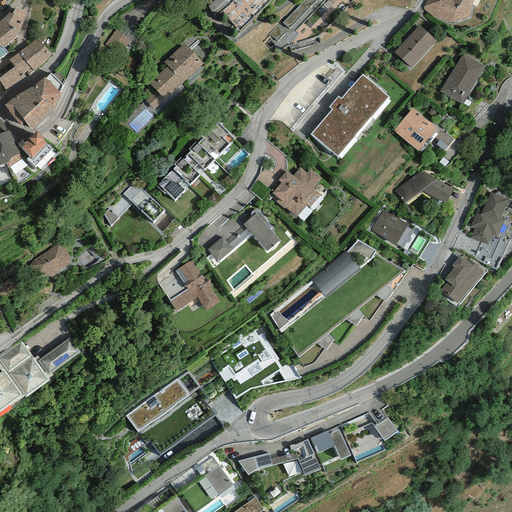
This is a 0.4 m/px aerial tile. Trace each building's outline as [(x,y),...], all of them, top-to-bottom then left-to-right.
[(218,0),(240,23),(264,0),(218,0)] [(473,3),(474,0),(429,0),(420,11),(446,27),(468,20),(473,3)] [(0,23),(0,56),(6,53),(2,47),(19,32),(25,12),(16,9),(13,16),(9,14),(0,23)] [(418,29),(393,56),(409,70),(433,43),(418,29)] [(35,38),(0,65),(0,85),(6,93),(50,58),(35,38)] [(201,68),(180,48),(147,82),(169,102),(201,68)] [(482,68),(461,55),(438,94),(460,106),(482,68)] [(15,98),(7,105),(20,124),(24,120),(32,129),(51,110),(59,94),(44,79),(36,86),(15,98)] [(387,101),(361,79),(311,138),(337,160),(387,101)] [(145,98),(125,119),(137,131),(157,110),(145,98)] [(434,130),(409,111),(391,135),(415,154),(434,130)] [(219,126),(156,188),(172,204),(235,142),(219,126)] [(2,133),(0,134),(0,163),(14,158),(2,133)] [(30,136),(15,150),(25,161),(40,148),(30,136)] [(305,176),(298,170),(291,179),(285,174),(277,184),(279,186),(268,199),(294,220),(304,209),(308,212),(319,199),(310,191),(318,180),(308,172),(305,176)] [(451,195),(419,176),(394,193),(405,209),(423,196),(443,208),(451,195)] [(121,198),(151,225),(161,214),(132,187),(121,198)] [(506,202),(484,195),(469,238),(490,246),(506,202)] [(110,222),(117,217),(111,208),(104,213),(110,222)] [(406,229),(383,216),(372,235),(395,248),(406,229)] [(277,243),(256,218),(244,228),(265,253),(277,243)] [(359,239),(267,314),(295,359),(315,344),(326,351),(333,341),(339,346),(353,325),(356,328),(363,317),(369,321),(383,301),(385,303),(406,273),(359,239)] [(222,241),(207,254),(216,264),(231,252),(222,241)] [(68,266),(63,251),(56,246),(35,260),(27,270),(35,281),(68,266)] [(482,276),(461,257),(434,287),(456,306),(482,276)] [(215,305),(188,264),(173,274),(184,291),(168,302),(175,314),(194,302),(201,313),(215,305)] [(6,280),(0,287),(0,290),(5,295),(13,286),(6,280)] [(262,320),(209,356),(235,397),(250,389),(300,377),(262,320)] [(75,354),(65,341),(34,363),(19,342),(0,355),(0,409),(19,397),(21,400),(46,381),(43,378),(75,354)] [(209,399),(188,370),(125,415),(145,443),(149,440),(160,455),(216,416),(205,401),(209,399)] [(375,420),(384,433),(396,424),(387,412),(375,420)] [(312,434),(317,447),(334,441),(329,427),(312,434)] [(288,474),(318,466),(311,437),(289,442),(291,450),(271,456),(270,451),(241,458),(245,472),(294,459),(295,462),(286,465),(288,474)] [(205,477),(220,495),(236,483),(220,464),(205,477)] [(156,510),(157,511),(188,511),(179,496),(156,510)] [(257,511),(264,508),(256,496),(231,511),(257,511)]
